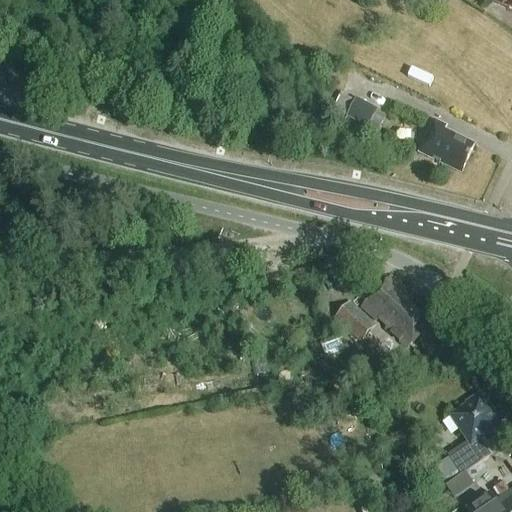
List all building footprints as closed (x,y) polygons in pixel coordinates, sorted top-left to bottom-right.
[(511,0),(485,0),(511,13),(511,0)] [(367,130),(377,111),(356,100),(346,118),(367,130)] [(435,123),(419,155),(461,175),(474,147),(446,134),(448,130),(435,123)] [(388,278),(361,307),(406,348),(428,324),(399,298),(405,292),(388,278)] [(358,344),(376,326),(350,301),(333,320),(358,344)] [(343,337),(321,346),(326,361),(349,353),(343,337)] [(375,359),(382,352),(373,344),(366,351),(375,359)] [(506,445),(495,429),(500,426),(488,407),(490,406),(480,391),(464,401),(466,403),(448,414),(467,443),(442,459),(438,453),(423,463),(440,488),(506,445)] [(481,464),(464,475),(471,484),(487,473),(481,464)] [(487,495),(465,510),(466,511),(511,511),(511,473),(506,478),(511,486),(511,489),(509,492),(502,484),(494,490),(499,497),(492,501),(487,495)]
